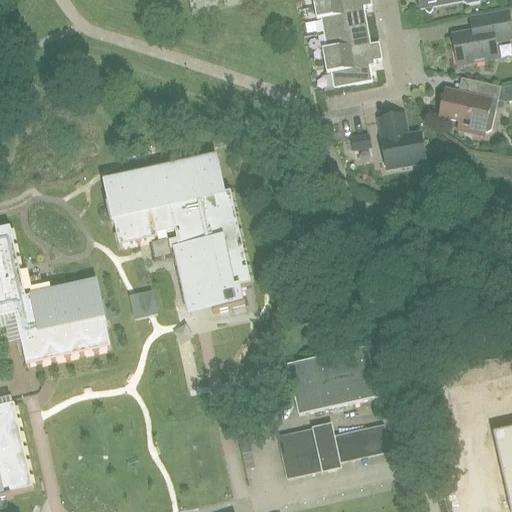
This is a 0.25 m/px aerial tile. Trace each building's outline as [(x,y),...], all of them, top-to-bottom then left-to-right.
[(313,0),(316,9),(366,0),(313,0)] [(373,7),(371,0),(366,0),(316,9),(318,21),(322,20),(325,35),(368,27),(365,9),(373,7)] [(419,0),(421,10),(426,10),(426,13),(431,14),(435,11),(434,8),(463,3),(468,7),(481,4),(480,0),(419,0)] [(501,38),(511,36),(511,27),(509,14),(482,19),(484,32),(454,37),(460,68),(499,60),(496,44),(502,43),(501,38)] [(371,46),(368,27),(325,35),(328,50),(323,51),(326,63),(381,53),(379,44),(371,46)] [(383,62),(381,53),(326,63),(328,75),(332,75),(334,90),(373,83),(370,69),(376,68),(375,63),(383,62)] [(492,132),(498,106),(501,90),(473,84),(470,99),(447,93),(446,97),(442,99),(445,103),(441,120),(460,125),(458,133),(473,136),(474,132),(485,135),(486,134),(488,134),(492,132)] [(388,173),(427,166),(421,136),(408,138),(405,117),(379,121),(383,142),(382,143),(388,173)] [(106,206),(112,229),(113,229),(113,228),(115,228),(120,249),(158,241),(157,237),(175,233),(179,251),(175,252),(188,308),(212,303),(214,313),(213,314),(213,315),(246,308),(245,306),(244,307),(240,290),(251,287),(231,195),(223,196),(222,189),(222,188),(216,160),(105,184),(110,205),(108,206),(108,205),(106,206)] [(101,307),(97,285),(26,300),(11,230),(0,231),(0,320),(15,317),(26,368),(111,350),(106,327),(107,327),(109,327),(105,305),(103,306),(101,307)] [(300,417),(380,400),(370,350),(289,366),(300,417)] [(0,498),(33,491),(19,429),(14,407),(0,410),(0,498)] [(385,429),(335,440),(332,427),(314,430),(314,432),(280,439),(288,480),(323,473),(323,474),(341,471),(340,465),(390,455),(385,429)] [(511,431),(493,435),(495,444),(498,456),(511,453),(511,431)] [(511,453),(498,456),(501,469),(503,476),(511,474),(511,453)] [(511,474),(503,476),(503,477),(504,483),(507,496),(511,495),(511,474)]
